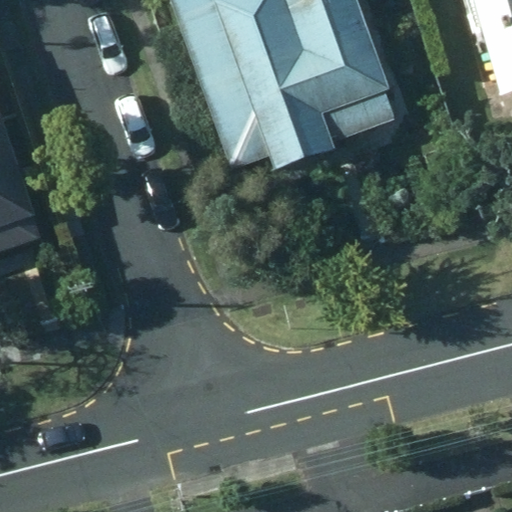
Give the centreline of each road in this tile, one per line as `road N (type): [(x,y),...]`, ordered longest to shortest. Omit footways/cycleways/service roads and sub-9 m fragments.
road 1 (residential): [(60,0),(200,421)]
road 2 (secondary): [(511,341),(200,421)]
road 3 (secondary): [(200,421),(0,472)]
